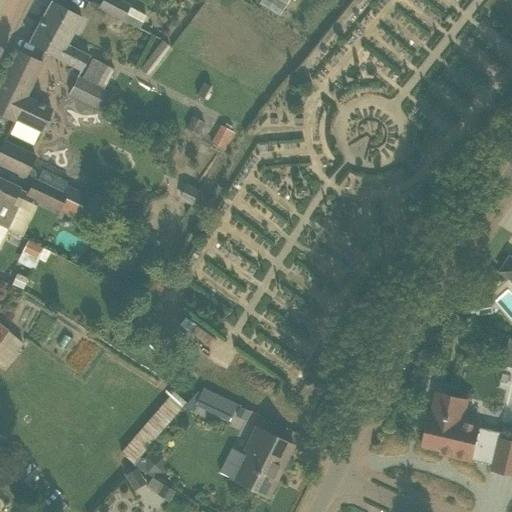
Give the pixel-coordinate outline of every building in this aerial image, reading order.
[(57,58),(53,66),(77,79),(79,75),(89,57),(66,44),(81,16),(51,0),(50,0),(27,42),(57,58)] [(117,0),(100,0),(97,7),(122,20),(123,20),(138,28),(146,16),(129,7),(129,6),(117,0)] [(169,47),(161,40),(138,69),(147,75),(169,47)] [(24,98),(40,64),(40,63),(15,50),(0,83),(0,113),(14,120),(15,118),(41,130),(41,129),(47,128),(51,120),(48,115),(50,111),(24,98)] [(82,76),(105,88),(114,69),(92,57),(82,76)] [(79,75),(77,79),(68,94),(104,112),(114,92),(105,88),(82,76),(79,75)] [(228,130),(224,128),(219,125),(210,143),(224,151),(234,133),(228,130)] [(35,156),(11,144),(4,141),(0,148),(0,163),(25,176),(35,156)] [(37,180),(62,191),(65,185),(67,181),(42,169),(37,180)] [(0,224),(8,228),(21,200),(15,197),(19,188),(0,178),(0,224)] [(82,208),(64,199),(67,194),(62,191),(37,180),(33,178),(25,195),(59,211),(77,220),(82,208)] [(35,266),(41,245),(26,240),(20,261),(35,266)] [(511,257),(510,256),(500,271),(511,278),(511,257)] [(473,315),(488,313),(486,301),(471,303),(473,315)] [(229,422),(237,405),(204,389),(196,406),(229,422)] [(468,399),(456,397),(437,392),(432,412),(431,412),(430,415),(427,417),(425,425),(427,429),(423,445),(454,452),(454,456),(472,460),(472,459),(494,464),(493,469),(511,473),(511,439),(502,437),(503,432),(480,426),(481,421),(464,418),(468,399)] [(176,411),(163,401),(152,417),(164,426),(176,411)] [(219,472),(230,478),(267,497),(287,456),(285,455),(290,445),(293,446),(293,445),(256,427),(242,453),(231,448),(219,472)] [(145,472),(162,472),(162,455),(145,455),(145,472)] [(136,467),(124,475),(134,490),(146,482),(136,467)]
